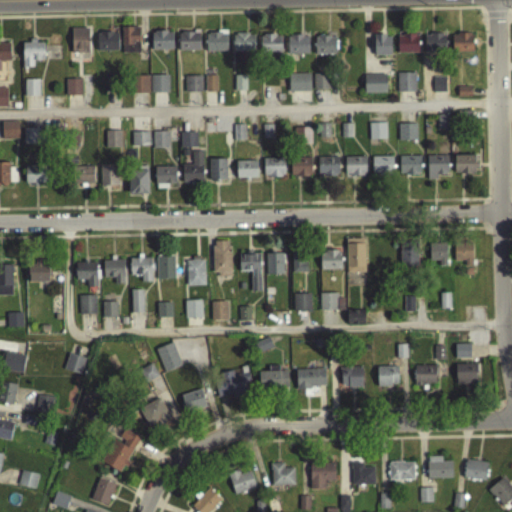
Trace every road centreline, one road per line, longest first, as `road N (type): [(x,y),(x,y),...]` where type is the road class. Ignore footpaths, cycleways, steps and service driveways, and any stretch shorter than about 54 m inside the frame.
road 1 (residential): [(511,217),(0,226)]
road 2 (residential): [(511,424),(232,434),(179,461),(145,511)]
road 3 (residential): [(499,0),(501,330),(511,388)]
road 4 (primary): [(280,0),(0,6)]
